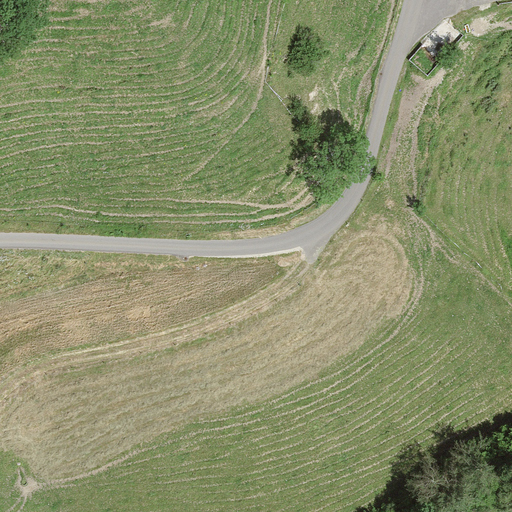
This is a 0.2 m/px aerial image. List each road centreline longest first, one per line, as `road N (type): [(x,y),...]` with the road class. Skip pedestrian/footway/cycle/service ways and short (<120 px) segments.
road 1 (unclassified): [(0,245),(213,248),(314,234),(356,183),(413,0)]
road 2 (track): [(0,405),(45,371),(242,320),(289,297),(321,258),(314,234)]
